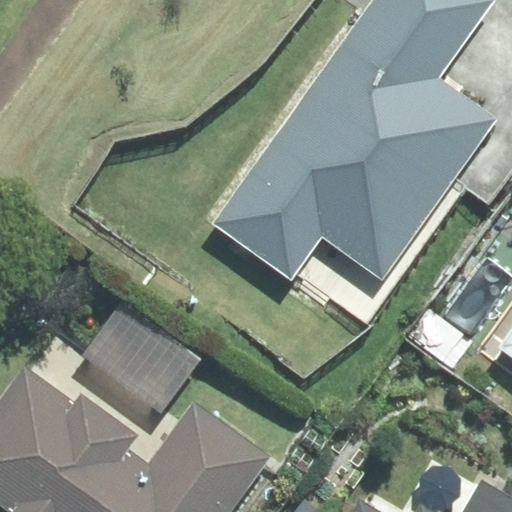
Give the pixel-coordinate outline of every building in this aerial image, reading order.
[(499,3),(494,0),(375,0),(221,231),(374,333),(511,129),(444,85),(499,3)] [(123,299),(83,355),(167,414),(207,358),(123,299)] [(511,378),(511,333),(491,363),(511,378)] [(233,511),(262,471),(186,418),(144,478),(122,462),(135,443),(77,402),(75,407),(17,366),(0,391),(0,511),(233,511)] [(424,511),(370,511),(359,506),(355,511),(511,511),(511,507),(483,492),(471,511),(433,511),(427,508),(424,511)]
